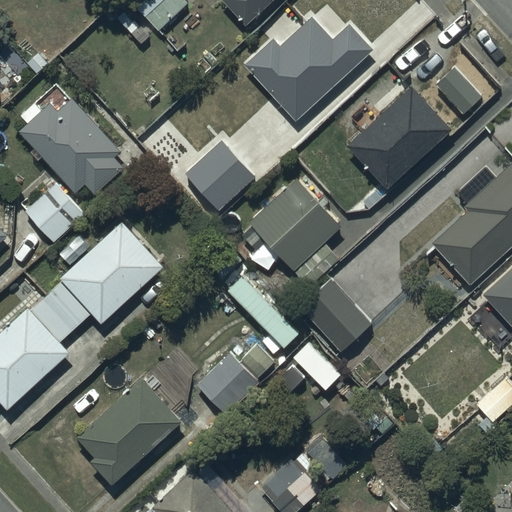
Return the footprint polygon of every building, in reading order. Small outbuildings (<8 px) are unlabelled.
[(187,0),(132,0),(159,27),(187,0)] [(269,0),(226,0),(245,21),(269,0)] [(275,35),(246,61),(298,117),(374,46),(351,22),(335,37),(314,15),(284,43),(275,35)] [(455,61),(435,79),(462,109),(482,92),(455,61)] [(388,183),(451,123),(409,80),(347,139),(388,183)] [(34,97),(19,110),(27,118),(18,125),(35,144),(31,147),(38,155),(42,151),(74,186),(85,177),(94,188),(124,162),(115,152),(120,147),(72,94),(69,97),(55,82),(36,100),(34,97)] [(256,173),(222,135),(186,167),(220,205),(256,173)] [(472,283),(511,242),(511,159),(430,241),(472,283)] [(307,280),(340,252),(325,235),(341,221),(324,201),(329,196),(321,188),(315,193),(298,172),(248,216),(251,220),(240,230),(254,245),(267,234),(307,280)] [(84,210),(55,178),(25,205),(54,238),(84,210)] [(35,292),(0,324),(0,394),(8,403),(68,346),(60,336),(92,307),(102,318),(163,262),(120,215),(59,271),(63,276),(41,298),(35,292)] [(375,292),(420,251),(386,215),(342,256),(375,292)] [(511,260),(482,289),(511,320),(511,260)] [(332,275),(301,302),(341,348),(372,322),(332,275)] [(274,355),(256,338),(240,354),(258,371),(274,355)] [(232,350),(199,381),(226,409),(258,378),(232,350)] [(183,416),(144,370),(75,429),(93,450),(90,453),(111,478),(183,416)] [(493,417),(511,399),(511,378),(506,371),(476,399),(493,417)] [(319,431),(304,444),(332,475),(347,462),(319,431)] [(248,511),(253,507),(204,453),(136,511),(248,511)] [(292,511),(322,484),(292,453),(259,485),(285,511),(292,511)]
